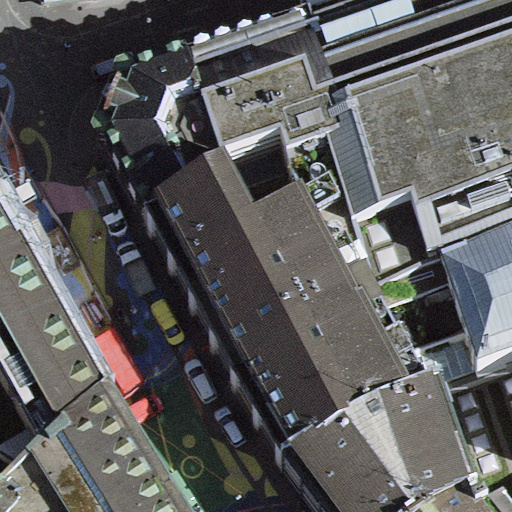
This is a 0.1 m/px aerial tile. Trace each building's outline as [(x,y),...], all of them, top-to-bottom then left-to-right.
[(511,0),(381,0),(238,48),(183,66),(223,185),(235,207),(332,175),(374,309),(464,272),(464,274),(511,254),(511,0)] [(123,87),(100,144),(111,166),(144,227),(148,225),(223,185),(183,66),(138,81),(123,87)] [(511,254),(464,274),(464,272),(374,309),(332,175),(235,207),(223,185),(148,225),(149,228),(147,229),(149,234),(152,239),(154,238),(170,267),(168,268),(170,273),(173,278),(175,277),(185,295),(191,306),(189,307),(190,312),(194,316),(196,315),(211,344),(210,345),(211,351),(214,355),(217,354),(232,383),(230,384),(232,389),(236,394),(238,393),(254,422),(255,427),(258,431),(260,430),(277,459),(276,460),(277,465),(281,469),(283,468),(284,470),(281,472),(281,473),(367,428),(484,381),(511,372),(511,254)] [(0,472),(21,487),(102,407),(28,275),(0,225),(0,472)] [(511,460),(511,372),(484,381),(511,460)] [(455,511),(465,507),(466,511),(504,511),(511,508),(511,460),(484,381),(367,428),(281,473),(310,511),(455,511)] [(168,511),(142,470),(102,407),(21,487),(0,507),(0,511),(168,511)] [(0,507),(21,487),(0,472),(0,507)]
